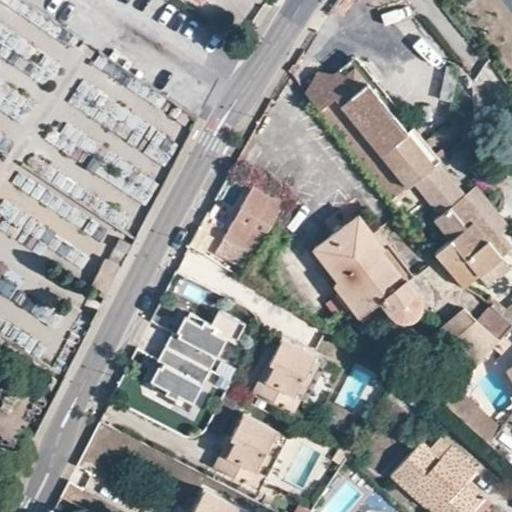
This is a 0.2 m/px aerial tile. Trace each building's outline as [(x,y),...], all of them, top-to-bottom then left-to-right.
[(343,74),(348,65),(354,65),(358,69),(414,140),(434,162),(439,158),(354,53),(331,71),(343,74)] [(315,69),(303,90),(389,197),(427,168),(408,145),(414,140),(358,69),(354,65),(348,65),(343,74),(331,71),(315,69)] [(453,102),(458,85),(444,82),(440,99),(453,102)] [(414,140),(408,145),(427,168),(434,162),(414,140)] [(223,237),(252,253),(282,198),(253,182),(223,237)] [(376,190),(364,200),(379,218),(391,209),(376,190)] [(500,255),(508,248),(463,193),(431,219),(447,239),(433,250),(462,286),(476,274),(500,255)] [(10,203),(0,217),(0,223),(17,235),(30,216),(10,203)] [(405,275),(402,276),(382,249),(382,246),(357,212),(311,245),(338,279),(334,282),(357,313),(379,298),(386,308),(393,315),(402,319),(408,318),(417,310),(419,298),(416,291),(405,275)] [(81,274),(92,258),(40,225),(29,240),(81,274)] [(252,253),(223,237),(213,254),(242,271),(252,253)] [(509,267),(500,255),(476,274),(487,286),(509,267)] [(89,281),(107,289),(119,264),(102,256),(89,281)] [(386,308),(379,298),(357,313),(364,323),(386,308)] [(493,309),(487,303),(475,318),(460,307),(423,340),(463,376),(510,324),(493,309)] [(511,304),(508,309),(499,303),(493,309),(510,324),(511,321),(511,304)] [(175,335),(167,356),(206,375),(227,338),(217,333),(219,330),(206,324),(203,331),(192,325),(184,340),(175,335)] [(294,396),(301,382),(311,386),(324,361),(280,339),(267,363),(272,366),(258,395),(292,412),(299,399),(294,396)] [(182,398),(192,403),(206,375),(167,356),(153,382),(171,391),(168,397),(179,403),(182,398)] [(272,366),(267,363),(252,392),(258,395),(272,366)] [(299,399),(305,400),(311,386),(301,382),(294,396),(299,399)] [(458,415),(471,400),(454,386),(441,400),(458,415)] [(471,400),(458,415),(487,441),(500,426),(471,400)] [(242,413),(229,438),(234,441),(219,469),(253,487),(261,472),(256,470),(263,455),(273,460),(286,436),(242,413)] [(234,441),(229,438),(214,466),(219,469),(234,441)] [(417,500),(419,499),(434,511),(466,511),(482,494),(465,479),(475,466),(449,444),(438,456),(419,439),(401,459),(389,473),(388,475),(417,500)] [(273,460),(263,455),(256,470),(261,472),(266,474),(273,460)] [(246,511),(247,511),(203,488),(190,511),(246,511)]
